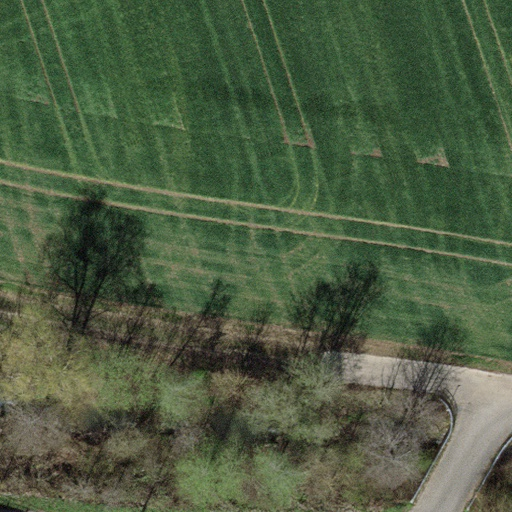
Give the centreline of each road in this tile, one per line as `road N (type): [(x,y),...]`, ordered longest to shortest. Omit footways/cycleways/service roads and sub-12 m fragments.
road 1 (track): [(500,402),(326,377)]
road 2 (track): [(436,511),(500,402)]
